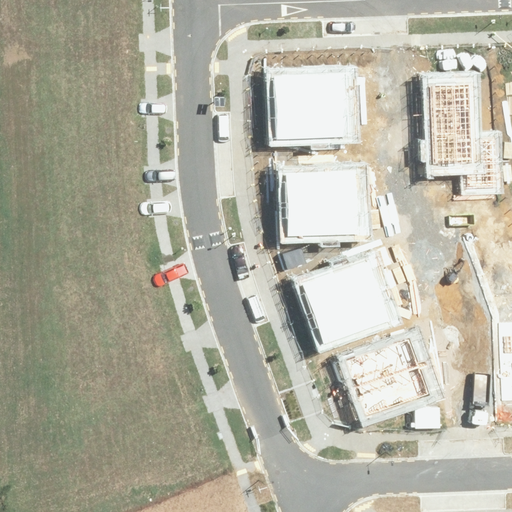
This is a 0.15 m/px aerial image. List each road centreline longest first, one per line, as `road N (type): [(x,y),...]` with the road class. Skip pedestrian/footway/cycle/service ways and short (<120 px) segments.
road 1 (residential): [(190,6),(201,214),(288,482)]
road 2 (residential): [(288,482),(511,473)]
road 3 (residential): [(190,6),(360,0)]
